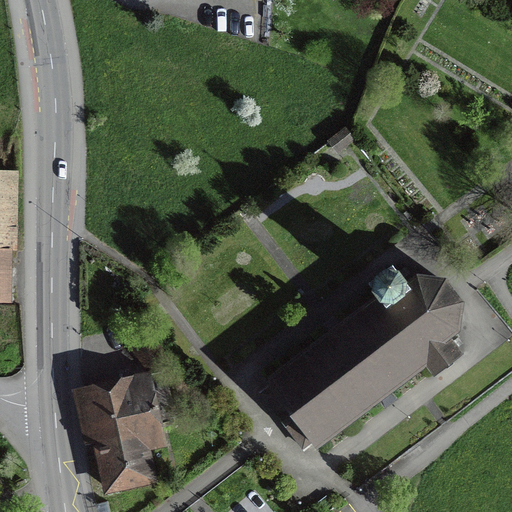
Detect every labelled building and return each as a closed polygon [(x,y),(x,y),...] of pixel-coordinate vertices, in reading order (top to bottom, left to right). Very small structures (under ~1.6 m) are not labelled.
[(0,238),(1,177),(11,177),(12,174),(0,174),(0,238)] [(330,336),(266,384),(290,416),(314,447),(377,399),(381,404),(391,396),(387,391),(426,362),(435,375),(458,357),(444,338),(455,330),(458,304),(443,284),(416,280),(406,287),(391,267),(368,285),(378,299),(340,329),(336,324),(326,331),(330,336)] [(130,349),(151,375),(152,375),(152,374),(170,362),(171,364),(149,337),(130,349)] [(151,375),(84,389),(107,489),(151,480),(140,433),(169,426),(167,417),(172,416),(163,372),(152,375),(151,375)] [(110,511),(108,501),(97,504),(99,511),(110,511)]
